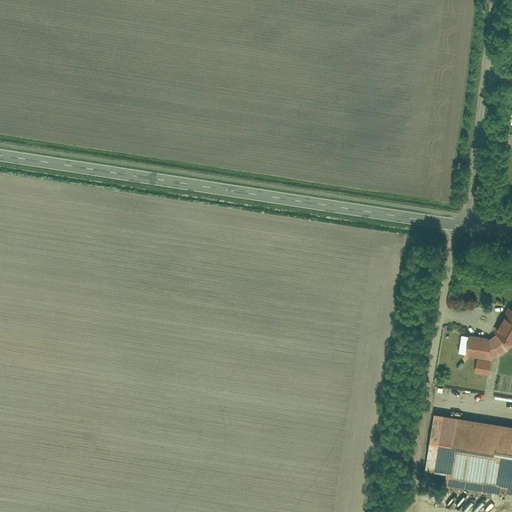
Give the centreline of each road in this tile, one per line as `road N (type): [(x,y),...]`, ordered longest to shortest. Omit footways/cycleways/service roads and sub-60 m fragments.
road 1 (tertiary): [(0,155),(460,227)]
road 2 (unclassified): [(490,0),(460,227)]
